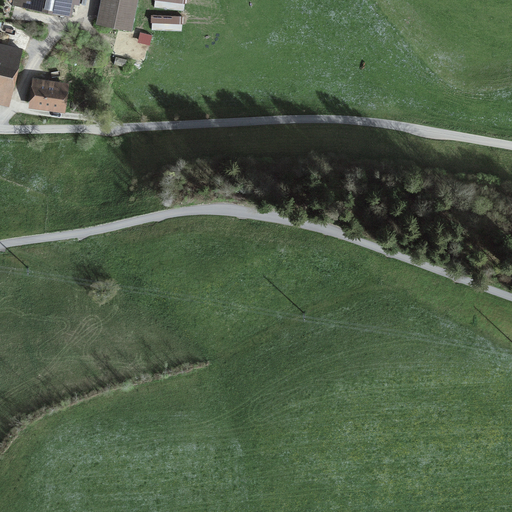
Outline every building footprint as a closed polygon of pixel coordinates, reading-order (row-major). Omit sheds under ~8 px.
[(14,0),(14,4),(68,15),(71,0),(14,0)] [(109,0),(105,22),(129,27),(134,0),(109,0)] [(180,25),(183,13),(153,7),(150,19),(180,25)] [(0,102),(7,104),(19,48),(0,43),(0,102)] [(41,83),(37,83),(34,103),(62,106),(64,87),(66,87),(66,82),(61,82),(60,86),(54,85),(54,81),(42,79),(41,83)]
